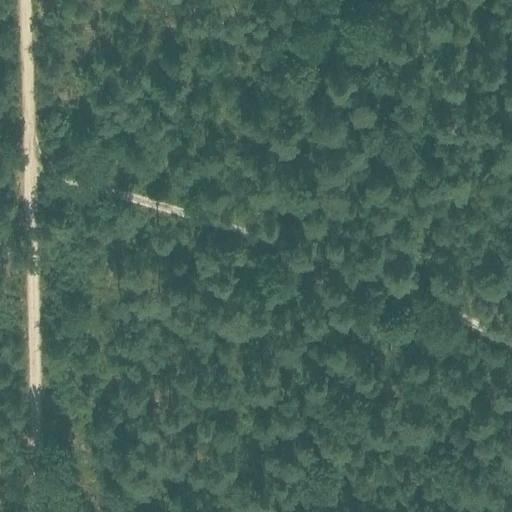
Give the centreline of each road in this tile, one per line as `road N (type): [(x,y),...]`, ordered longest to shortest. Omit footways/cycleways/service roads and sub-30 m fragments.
road 1 (track): [(35,141),(250,241),(511,342)]
road 2 (track): [(28,0),(46,511)]
